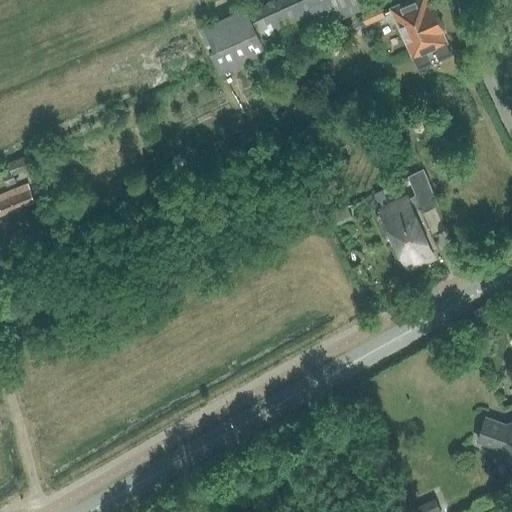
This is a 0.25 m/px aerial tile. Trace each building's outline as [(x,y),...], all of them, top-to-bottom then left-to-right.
[(246,7),(200,28),(216,63),(220,73),(267,52),(265,48),(288,38),(289,41),(360,8),(372,3),(370,0),(277,0),(270,3),(249,13),(246,7)] [(372,3),(360,8),(366,23),(385,15),(379,0),(372,3)] [(409,0),(393,8),(419,66),(449,52),(439,30),(444,28),(432,2),(428,4),(426,0),(409,0)] [(2,174),(7,186),(17,182),(15,179),(23,176),(22,171),(35,166),(30,155),(7,164),(10,170),(2,174)] [(386,215),(378,219),(386,236),(394,232),(399,244),(391,248),(399,265),(407,262),(409,265),(432,254),(428,246),(435,242),(428,228),(421,231),(413,213),(437,204),(423,169),(408,175),(416,195),(407,199),(383,210),(386,215)] [(28,182),(0,193),(0,214),(35,200),(28,182)] [(381,189),(373,192),(377,202),(385,198),(381,189)] [(346,205),(326,214),(332,226),(352,217),(346,205)] [(61,224),(39,237),(46,249),(48,248),(52,256),(70,245),(66,237),(68,235),(61,224)] [(497,444),(511,475),(511,423),(507,426),(486,419),(479,440),(495,445),(497,444)] [(434,498),(415,507),(417,511),(434,511),(439,510),(434,498)]
